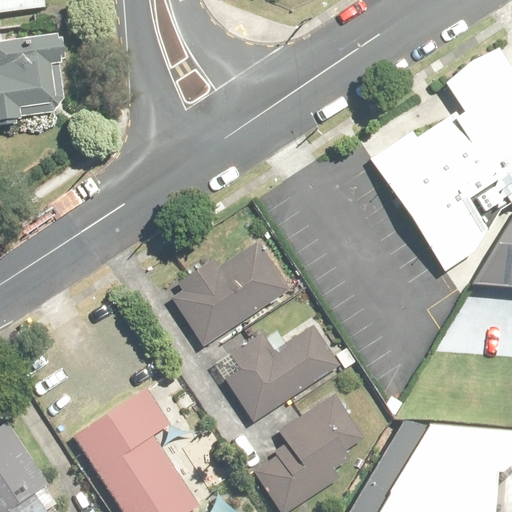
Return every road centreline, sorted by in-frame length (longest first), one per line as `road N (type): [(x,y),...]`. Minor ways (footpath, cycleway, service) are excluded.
road 1 (tertiary): [(0,286),(223,140)]
road 2 (tertiary): [(223,140),(434,0)]
road 3 (residential): [(159,0),(167,32),(223,140)]
